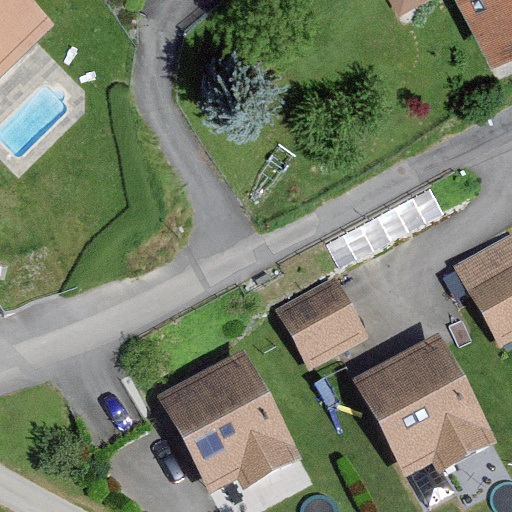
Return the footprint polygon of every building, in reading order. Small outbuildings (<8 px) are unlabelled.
[(0,0),(0,82),(50,32),(17,0),(0,0)] [(511,0),(454,0),(489,62),(511,49),(511,0)] [(511,269),(463,296),(495,354),(511,343),(511,269)] [(336,289),(277,322),(308,379),(368,346),(336,289)] [(431,472),(437,483),(489,454),(483,443),(487,440),(436,348),(351,395),(402,487),(431,472)] [(235,487),(241,498),(293,469),(286,458),(291,455),(240,363),(155,410),(206,502),(235,487)]
